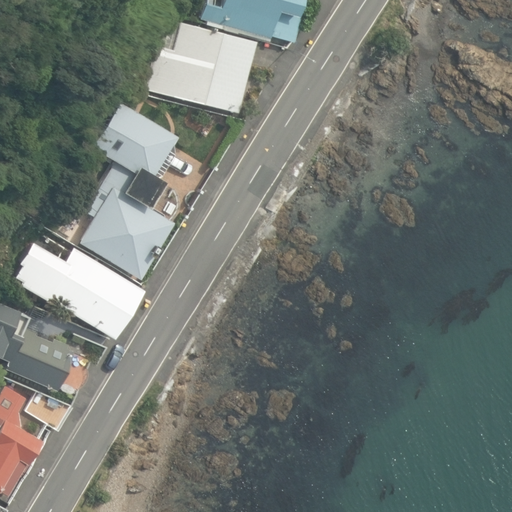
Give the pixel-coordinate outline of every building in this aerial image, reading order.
[(202,0),(198,17),(204,18),(203,24),(219,28),(220,23),(292,41),(299,13),(293,12),(296,0),(202,0)] [(154,45),(143,90),(235,113),(252,42),(176,23),(170,48),(154,45)] [(172,135),(118,102),(91,147),(113,160),(82,210),(90,215),(75,240),(135,277),(168,222),(143,207),(159,180),(149,173),(172,135)] [(155,109),(145,103),(140,112),(150,118),(155,109)] [(44,299),(109,337),(138,287),(68,245),(59,260),(31,243),(8,281),(43,301),(44,299)] [(0,369),(53,390),(70,350),(65,348),(67,345),(48,337),(47,340),(34,335),(35,332),(21,327),(26,314),(0,302),(0,360),(3,362),(0,369)] [(23,398),(2,385),(0,387),(0,493),(1,495),(20,463),(23,465),(38,440),(19,428),(15,410),(23,398)] [(24,413),(50,428),(61,408),(36,393),(24,413)]
